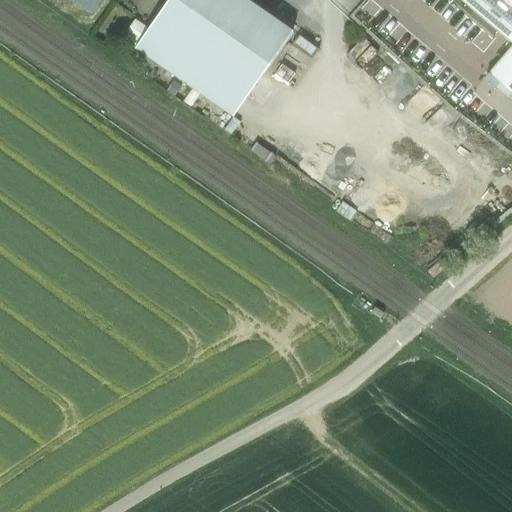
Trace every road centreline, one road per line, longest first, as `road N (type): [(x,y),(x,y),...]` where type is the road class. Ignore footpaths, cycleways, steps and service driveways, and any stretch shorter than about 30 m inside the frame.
road 1 (unclassified): [(511,234),(346,380),(115,511)]
road 2 (track): [(307,404),(339,450),(415,511)]
